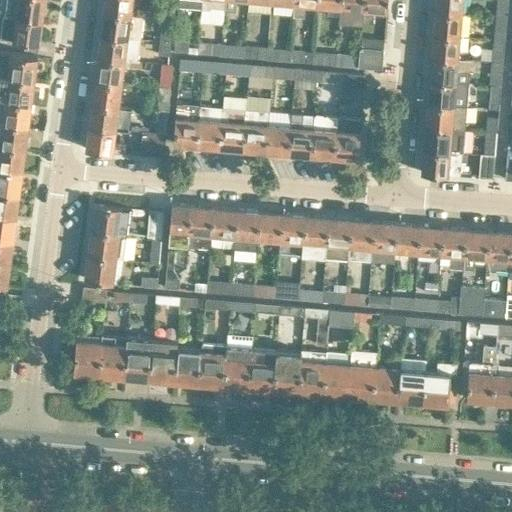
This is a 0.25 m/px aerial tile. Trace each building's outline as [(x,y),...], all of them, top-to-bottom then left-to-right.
[(7,0),(6,14),(17,16),(42,19),(44,0),(7,0)] [(105,0),(104,10),(131,14),(132,0),(105,0)] [(167,0),(167,8),(171,8),(177,8),(177,0),(167,0)] [(177,0),(177,8),(177,9),(178,9),(178,7),(201,9),(202,0),(177,0)] [(202,0),(201,9),(200,22),(224,24),(225,11),(225,0),(202,0)] [(225,0),(225,11),(236,12),(236,0),(225,0)] [(307,4),(318,5),(318,0),(295,0),(295,3),(294,17),(305,18),(307,4)] [(318,0),(318,5),(327,5),(327,14),(340,15),(341,0),(318,0)] [(363,21),(364,8),(364,0),(341,0),(340,15),(340,19),(363,21)] [(364,0),(364,8),(363,21),(373,22),(374,9),(387,10),(387,0),(364,0)] [(435,0),(435,9),(462,11),(462,0),(435,0)] [(499,0),(498,15),(506,16),(507,0),(499,0)] [(435,9),(433,33),(460,35),(462,11),(435,9)] [(104,10),(101,33),(128,37),(140,38),(143,15),(131,14),(104,10)] [(4,14),(0,38),(39,43),(42,19),(17,16),(6,14),(4,14)] [(504,39),(506,16),(498,15),(495,38),(504,39)] [(160,17),(158,39),(169,40),(171,18),(160,17)] [(101,33),(98,55),(125,59),(137,61),(140,38),(128,37),(101,33)] [(431,56),(458,58),(460,35),(433,33),(431,56)] [(361,46),(375,47),(375,37),(361,36),(361,46)] [(502,62),(504,39),(495,38),(494,38),(492,61),(502,62)] [(167,55),(169,40),(158,39),(157,54),(167,55)] [(189,41),(175,39),(174,49),(188,51),(189,41)] [(199,42),(198,51),(221,53),(222,44),(199,42)] [(221,53),(244,55),(245,45),(222,44),(221,53)] [(259,47),(245,45),(244,55),(258,57),(259,47)] [(359,65),(366,66),(382,67),(384,48),(375,47),(361,46),(360,55),(359,65)] [(267,57),(290,59),(291,49),(268,48),(267,57)] [(291,49),(290,59),(304,61),(305,51),(291,49)] [(0,50),(0,74),(8,76),(34,80),(38,56),(0,50)] [(338,53),(314,51),(313,61),(337,63),(338,53)] [(337,63),(359,65),(360,55),(338,53),(337,63)] [(98,55),(95,79),(122,82),(125,59),(98,55)] [(429,79),(456,81),(470,82),(471,71),(457,69),(458,58),(431,56),(429,79)] [(180,58),(179,69),(203,71),(204,60),(180,58)] [(213,61),(212,72),(226,73),(227,62),(213,61)] [(500,85),(502,62),(492,61),(490,84),(500,85)] [(249,75),(250,64),(227,62),(226,73),(249,75)] [(161,63),(159,85),(170,86),(171,86),(173,64),(161,63)] [(272,77),(273,66),(250,64),(249,75),(272,77)] [(295,79),(296,68),(273,66),(272,77),(295,79)] [(319,81),(319,70),(296,68),(295,79),(319,81)] [(341,83),(342,72),(319,70),(319,81),(341,83)] [(364,88),(365,74),(342,72),(341,83),(340,90),(340,96),(354,97),(355,87),(364,88)] [(34,80),(8,76),(0,74),(0,98),(5,99),(31,102),(38,103),(40,89),(33,88),(34,80)] [(95,79),(92,101),(119,105),(122,82),(95,79)] [(468,105),(470,82),(456,81),(429,79),(427,101),(468,105)] [(498,108),(500,85),(490,84),(488,107),(498,108)] [(158,109),(168,110),(170,86),(159,85),(158,109)] [(31,102),(5,99),(0,98),(0,121),(2,122),(28,125),(31,102)] [(92,101),(89,125),(116,128),(128,129),(131,107),(119,105),(92,101)] [(198,144),(200,118),(201,103),(176,101),(175,116),(173,142),(198,144)] [(427,101),(425,125),(466,128),(468,105),(427,101)] [(200,118),(198,144),(220,146),(222,119),(223,105),(201,103),(200,118)] [(222,119),(220,146),(243,148),(245,121),(246,107),(223,105),(222,119)] [(245,121),(243,148),(267,150),(269,123),(270,109),(246,107),(245,121)] [(154,131),(166,132),(168,110),(158,109),(156,109),(154,131)] [(291,125),(289,152),(313,154),(315,127),(303,126),(304,113),(292,112),(291,125)] [(313,154),(334,156),(338,116),(316,114),(315,127),(313,154)] [(358,158),(362,118),(338,116),(334,156),(358,158)] [(488,116),(487,130),(496,131),(498,117),(488,116)] [(2,122),(0,121),(0,132),(1,133),(0,138),(0,144),(25,148),(25,146),(30,144),(31,137),(27,134),(28,125),(2,122)] [(289,152),(291,125),(269,123),(267,150),(289,152)] [(112,152),(124,153),(126,141),(115,141),(116,128),(89,125),(86,148),(112,152)] [(425,125),(423,148),(450,150),(462,151),(464,151),(466,128),(425,125)] [(142,130),(140,154),(164,155),(166,132),(154,131),(142,130)] [(487,130),(484,154),(494,155),(496,131),(487,130)] [(0,167),(22,171),(25,148),(0,144),(0,167)] [(449,163),(450,150),(423,148),(421,171),(460,175),(461,164),(449,163)] [(480,154),(479,176),(493,177),(494,155),(484,154),(480,154)] [(0,191),(19,194),(22,171),(0,167),(0,191)] [(0,214),(16,216),(19,194),(0,191),(0,214)] [(95,202),(91,228),(127,232),(130,207),(95,202)] [(186,245),(190,204),(172,203),(166,267),(173,267),(174,244),(186,245)] [(186,245),(210,247),(214,206),(190,204),(186,245)] [(214,206),(210,247),(234,249),(237,208),(214,206)] [(257,251),(258,237),(260,210),(237,208),(234,249),(257,251)] [(260,210),(258,237),(281,239),(283,212),(260,210)] [(304,255),(307,214),(283,212),(281,239),(280,253),(304,255)] [(0,236),(13,239),(16,216),(0,214),(0,236)] [(326,257),(329,216),(307,214),(304,255),(326,257)] [(349,259),(353,218),(329,216),(326,257),(349,259)] [(372,261),(375,220),(353,218),(349,259),(372,261)] [(394,263),(395,249),(398,222),(375,220),(372,261),(394,263)] [(398,222),(395,249),(419,251),(421,224),(398,222)] [(442,252),(444,226),(421,224),(419,251),(442,252)] [(464,267),(465,254),(467,228),(444,226),(442,252),(441,262),(450,263),(450,266),(464,267)] [(91,228),(88,252),(116,256),(123,257),(127,232),(91,228)] [(465,254),(464,267),(475,268),(476,255),(488,256),(490,230),(467,228),(465,254)] [(148,236),(150,236),(162,237),(162,230),(148,229),(148,236)] [(488,256),(486,271),(489,272),(490,268),(510,270),(511,258),(511,245),(511,231),(490,230),(488,256)] [(0,236),(0,260),(10,261),(13,239),(0,236)] [(149,253),(160,254),(162,237),(150,236),(149,253)] [(116,256),(88,252),(85,278),(113,281),(116,256)] [(0,284),(7,285),(10,261),(0,260),(0,284)] [(141,285),(157,286),(158,277),(142,276),(141,285)] [(165,276),(164,287),(178,288),(178,278),(169,277),(165,276)] [(207,283),(206,290),(220,291),(221,280),(207,279),(207,283)] [(231,281),(230,292),(244,293),(245,282),(231,281)] [(426,281),(425,291),(439,292),(439,282),(426,281)] [(254,283),(253,294),(266,295),(267,284),(254,283)] [(485,286),(463,284),(462,295),(460,312),(483,314),(484,297),(485,286)] [(107,288),(84,285),(82,298),(105,301),(107,288)] [(278,285),(277,296),(300,298),(301,287),(278,285)] [(485,286),(483,314),(506,316),(508,294),(504,294),(503,299),(490,297),(491,287),(485,286)] [(301,287),(300,298),(321,300),(321,301),(322,301),(323,288),(301,287)] [(345,303),(346,290),(323,288),(322,301),(345,303)] [(114,300),(130,301),(131,291),(115,290),(114,300)] [(346,290),(345,303),(358,304),(359,291),(346,290)] [(131,291),(130,301),(146,302),(147,292),(131,291)] [(156,303),(180,305),(181,295),(157,293),(156,303)] [(369,293),(368,305),(380,306),(381,294),(369,293)] [(391,294),(390,307),(404,308),(405,295),(391,294)] [(181,295),(180,305),(196,307),(197,297),(181,295)] [(460,312),(462,295),(451,295),(450,299),(438,298),(437,310),(460,312)] [(415,296),(414,308),(427,309),(428,297),(415,296)] [(205,307),(230,310),(231,300),(206,298),(205,307)] [(231,300),(230,310),(256,312),(257,302),(231,300)] [(256,312),(280,314),(281,304),(257,302),(256,312)] [(306,316),(306,306),(281,304),(280,314),(306,316)] [(306,306),(306,316),(318,317),(322,318),(322,308),(306,306)] [(337,309),(336,319),(345,320),(345,321),(355,322),(355,320),(356,311),(337,309)] [(356,311),(355,320),(371,322),(372,312),(356,311)] [(388,313),(387,323),(405,325),(405,315),(388,313)] [(430,317),(405,315),(405,325),(429,327),(430,317)] [(429,327),(460,329),(461,319),(430,317),(429,327)] [(328,322),(318,321),(317,334),(327,335),(328,322)] [(498,332),(499,323),(481,321),(481,330),(498,332)] [(498,332),(498,334),(511,334),(511,323),(499,323),(498,332)] [(103,341),(100,374),(123,376),(127,336),(104,333),(103,333),(102,341),(103,341)] [(123,376),(149,378),(153,337),(127,335),(127,336),(123,376)] [(153,337),(149,378),(171,380),(175,346),(177,347),(178,339),(153,337)] [(74,372),(100,374),(103,341),(102,341),(76,338),(74,367),(74,372)] [(201,349),(198,382),(223,384),(227,344),(202,342),(201,349)] [(253,346),(227,344),(223,384),(250,387),(253,346)] [(175,346),(171,380),(198,382),(201,349),(177,347),(175,346)] [(274,389),(277,349),(253,346),(250,387),(274,389)] [(352,348),(352,353),(348,395),(373,397),(376,363),(377,350),(352,348)] [(302,351),(277,349),(274,389),(299,391),(302,351)] [(302,351),(299,391),(323,393),(325,359),(326,351),(303,349),(302,351)] [(326,351),(325,359),(323,393),(348,395),(352,353),(326,351)] [(376,363),(373,397),(398,399),(401,365),(402,357),(402,354),(392,353),(389,357),(388,364),(376,363)] [(401,365),(398,399),(408,400),(410,404),(420,405),(422,401),(423,402),(426,368),(426,359),(402,357),(401,365)] [(426,368),(423,402),(448,404),(448,400),(454,400),(455,388),(449,388),(451,372),(456,372),(457,362),(438,360),(438,369),(426,368)] [(464,360),(461,388),(462,388),(467,388),(466,398),(492,400),(495,362),(482,361),(464,360)] [(511,401),(511,372),(498,371),(499,363),(495,362),(492,400),(511,401)]
